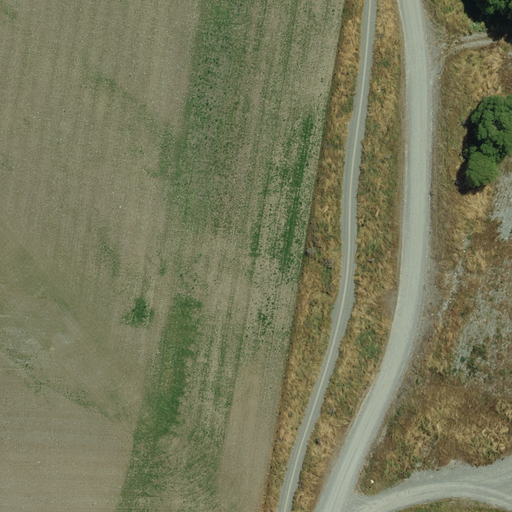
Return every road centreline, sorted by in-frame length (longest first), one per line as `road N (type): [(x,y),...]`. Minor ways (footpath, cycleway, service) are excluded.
road 1 (track): [(409,0),(424,89),(410,251),(331,511)]
road 2 (track): [(361,511),(397,481),(511,492)]
